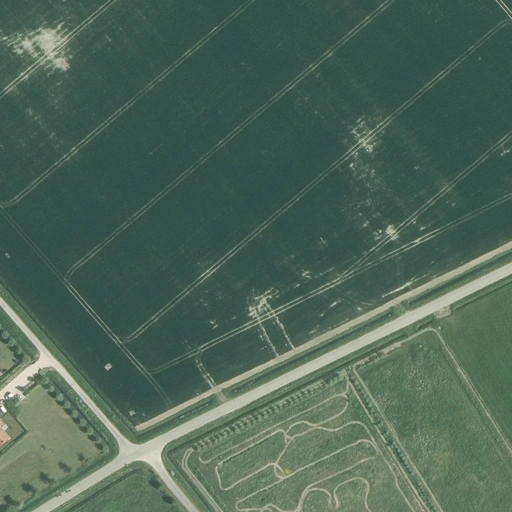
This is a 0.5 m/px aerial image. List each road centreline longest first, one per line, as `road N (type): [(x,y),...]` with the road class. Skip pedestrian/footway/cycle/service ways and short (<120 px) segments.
road 1 (unclassified): [(145,448),(511,265)]
road 2 (unclassified): [(133,453),(0,301)]
